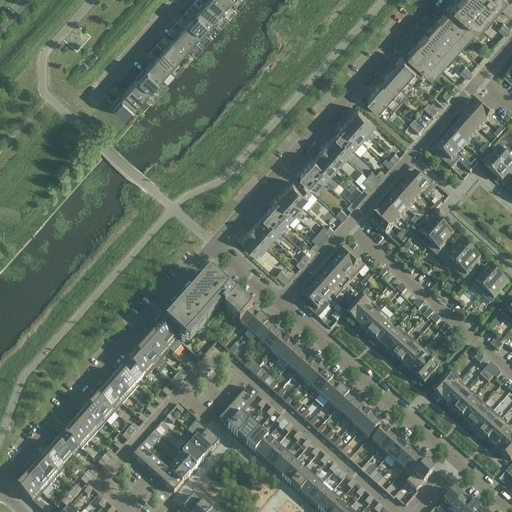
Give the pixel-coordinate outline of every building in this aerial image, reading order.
[(226,4),(221,0),(206,0),(205,2),(218,13),(226,4)] [(488,13),(473,0),(455,0),(454,2),(478,24),(488,13)] [(497,3),(493,0),(473,0),(488,13),(496,4),(497,3)] [(511,15),(511,0),(493,0),(497,3),(496,4),(510,17),(511,15)] [(218,13),(205,2),(197,11),(210,23),(218,13)] [(478,24),(454,2),(444,13),(469,35),(478,24)] [(210,23),(197,11),(188,20),(201,32),(210,23)] [(469,35),(444,13),(434,23),(459,45),(469,35)] [(201,32),(188,20),(180,30),(193,42),(201,32)] [(459,45),(434,23),(425,34),(449,56),(459,45)] [(509,29),(503,24),(498,29),(503,34),(504,35),(509,34),(510,29),(509,28),(509,29)] [(193,42),(180,30),(171,39),(184,51),(193,42)] [(486,33),(482,36),(490,44),(494,40),(486,33)] [(449,56),(425,34),(414,46),(439,68),(449,56)] [(184,51),(171,39),(163,49),(176,60),(184,51)] [(489,50),(484,45),(479,51),(484,56),(485,57),(490,56),(490,51),(490,50),(489,50)] [(439,68),(414,46),(406,55),(431,77),(439,68)] [(176,60),(163,49),(154,58),(167,70),(176,60)] [(167,70),(154,58),(146,68),(159,79),(167,70)] [(422,75),(403,58),(396,66),(415,83),(422,75)] [(415,83),(396,66),(389,75),(407,91),(415,83)] [(470,71),(465,67),(460,72),(465,77),(466,78),(471,77),(471,72),(470,71)] [(159,79),(146,68),(138,77),(151,89),(159,79)] [(407,91),(389,75),(381,83),(400,100),(407,91)] [(151,89),(138,77),(129,86),(142,98),(151,89)] [(400,100),(381,83),(374,91),(393,108),(400,100)] [(142,98),(129,86),(121,96),(134,107),(142,98)] [(393,108),(374,91),(367,99),(385,116),(393,108)] [(447,104),(452,98),(448,94),(443,99),(447,103),(447,104)] [(134,107),(121,96),(112,105),(125,117),(134,107)] [(473,109),(488,122),(495,114),(481,101),(473,109)] [(437,114),(429,106),(424,112),(433,119),(432,119),(433,120),(438,114),(437,114)] [(488,122),(473,109),(466,117),(481,130),(488,122)] [(373,123),(357,110),(350,118),(368,135),(368,134),(365,131),(373,123)] [(481,130),(466,117),(459,124),(474,137),(481,130)] [(368,135),(350,118),(342,126),(361,143),(368,135)] [(423,130),(415,122),(410,128),(418,135),(419,136),(424,130),(423,130)] [(474,137),(459,124),(452,133),(466,146),(474,137)] [(361,143),(342,126),(335,134),(354,151),(361,143)] [(497,139),(505,130),(502,127),(494,136),(497,139)] [(466,146),(452,133),(445,141),(459,154),(466,146)] [(354,151),(335,134),(328,142),(346,159),(347,158),(344,156),(350,148),(353,151),(354,151)] [(459,154),(445,141),(440,137),(433,145),(440,152),(436,156),(452,170),(463,157),(459,154)] [(346,159),(328,142),(321,150),(339,167),(346,159)] [(483,155),(491,146),(488,143),(480,152),(483,155)] [(493,174),(508,158),(497,148),(487,158),(490,160),(484,166),(493,174)] [(339,167),(321,150),(314,158),(332,175),(332,174),(329,172),(336,164),(339,167)] [(332,175),(314,158),(306,166),(325,183),(332,175)] [(510,178),(511,175),(511,161),(508,158),(493,174),(502,182),(508,176),(510,178)] [(356,165),(349,170),(358,182),(374,170),(370,165),(361,172),(356,165)] [(325,183),(306,166),(299,175),(314,188),(321,180),(325,183)] [(437,186),(422,172),(418,177),(410,170),(403,178),(408,182),(422,195),(426,199),(437,186)] [(422,195),(408,182),(401,190),(416,203),(422,195)] [(300,204),(311,192),(301,183),(297,187),(292,183),(284,191),(303,208),(303,207),(300,204)] [(368,192),(363,188),(361,191),(357,187),(352,192),(361,200),(365,195),(368,192)] [(416,203),(401,190),(394,198),(408,211),(416,203)] [(303,208),(284,191),(277,199),(296,216),(303,208)] [(356,206),(361,200),(352,192),(347,198),(351,202),(349,204),(354,208),(356,206)] [(408,211),(394,198),(386,206),(401,219),(408,211)] [(296,216),(277,199),(270,207),(288,224),(296,216)] [(434,213),(442,204),(439,202),(431,210),(434,213)] [(401,219),(386,206),(379,214),(394,227),(401,219)] [(288,224),(270,207),(263,215),(281,232),(282,231),(278,228),(285,221),(288,224)] [(341,208),(337,214),(343,219),(348,213),(341,208)] [(394,227),(379,214),(372,223),(386,236),(394,227)] [(281,232),(263,215),(256,223),(274,240),(281,232)] [(418,228),(426,219),(423,216),(415,225),(418,228)] [(425,232),(421,229),(414,237),(427,248),(445,228),(436,220),(433,222),(430,219),(424,225),(428,229),(425,232)] [(274,240),(256,223),(249,231),(267,248),(267,247),(264,244),(271,237),(274,240)] [(454,236),(445,228),(427,248),(440,260),(450,250),(446,246),(454,236)] [(267,248),(249,231),(241,240),(259,256),(267,248)] [(403,244),(411,235),(408,232),(400,241),(403,244)] [(454,272),(472,252),(463,244),(454,253),(450,250),(440,260),(454,272)] [(366,267),(347,250),(340,258),(358,275),(366,267)] [(473,270),(481,260),(472,252),(454,272),(467,284),(477,273),(473,270)] [(358,275),(340,258),(333,266),(351,283),(358,275)] [(415,268),(409,263),(405,267),(407,271),(411,272),(415,268)] [(351,283),(333,266),(325,274),(344,291),(351,283)] [(481,296),(499,276),(490,268),(471,288),(481,296)] [(290,278),(281,270),(276,275),(285,283),(286,284),(291,279),(290,278)] [(232,301),(225,295),(230,290),(211,274),(194,294),(192,293),(165,323),(185,341),(218,304),(224,310),(223,311),(239,325),(252,311),(236,296),(232,301)] [(344,291),(325,274),(318,283),(337,299),(344,291)] [(364,288),(372,279),(369,276),(361,285),(364,288)] [(490,305),(508,284),(499,276),(481,296),(490,305)] [(337,299),(318,283),(311,290),(311,291),(329,307),(330,307),(326,303),(332,296),(337,299)] [(311,291),(311,290),(307,286),(299,294),(307,301),(303,305),(319,319),(329,307),(311,291)] [(438,296),(442,292),(436,287),(432,291),(434,295),(438,296)] [(350,304),(358,295),(355,292),(347,301),(350,304)] [(356,323),(374,303),(365,295),(347,315),(356,323)] [(423,305),(421,302),(418,300),(414,305),(419,310),(423,305)] [(365,331),(381,312),(373,305),(375,304),(374,303),(356,323),(365,331)] [(511,324),(511,304),(501,315),(511,324)] [(337,322),(345,313),(342,310),(334,319),(337,322)] [(465,320),(469,316),(463,310),(459,315),(461,319),(465,320)] [(247,332),(260,317),(252,311),(239,325),(247,332)] [(373,338),(390,320),(381,312),(365,331),(373,338)] [(440,321),(438,317),(434,315),(430,320),(436,325),(440,321)] [(255,339),(268,325),(260,317),(247,332),(255,339)] [(382,346),(395,332),(387,324),(390,320),(373,338),(382,346)] [(263,346),(276,332),(268,325),(255,339),(263,346)] [(170,352),(178,343),(161,328),(153,337),(170,352)] [(457,336),(455,332),(451,331),(448,335),(453,340),(457,336)] [(271,353),(284,339),(276,332),(263,346),(271,353)] [(390,354),(407,335),(403,339),(395,332),(382,346),(390,354)] [(399,361),(415,343),(407,335),(390,354),(399,361)] [(170,352),(153,337),(145,346),(162,361),(170,352)] [(279,361),(292,346),(284,339),(271,353),(279,361)] [(230,343),(226,340),(221,346),(224,348),(230,343)] [(503,346),(497,341),(493,346),(495,349),(499,351),(503,346)] [(407,369),(424,350),(415,343),(399,361),(407,369)] [(162,361),(145,346),(137,355),(154,370),(162,361)] [(232,355),(237,349),(234,346),(228,352),(232,355)] [(287,368),(300,353),(292,346),(279,361),(287,368)] [(416,376),(434,356),(433,356),(432,358),(424,350),(407,369),(416,376)] [(295,375),(308,361),(300,353),(287,368),(295,375)] [(240,363),(245,357),(242,354),(236,360),(240,363)] [(484,360),(482,356),(478,354),(474,359),(480,364),(484,360)] [(154,370),(137,355),(129,364),(146,379),(154,370)] [(425,385),(443,365),(434,356),(416,376),(425,385)] [(248,370),(253,364),(250,361),(244,367),(248,370)] [(303,382),(316,368),(308,361),(295,375),(303,382)] [(195,367),(189,362),(185,366),(191,371),(195,367)] [(146,379),(129,364),(121,373),(138,388),(138,387),(136,385),(143,377),(145,379),(146,379)] [(256,377),(261,371),(258,368),(252,374),(256,377)] [(311,389),(324,375),(316,368),(303,382),(311,389)] [(501,375),(499,371),(495,370),(491,374),(497,379),(501,375)] [(187,376),(181,371),(177,375),(183,380),(187,376)] [(442,400),(460,380),(451,372),(433,392),(442,400)] [(138,388),(121,373),(113,382),(130,397),(138,388)] [(264,384),(269,378),(266,375),(261,381),(264,384)] [(319,397),(332,382),(324,375),(311,389),(319,397)] [(179,385),(173,380),(169,384),(175,389),(179,385)] [(451,408),(468,389),(460,382),(461,381),(460,380),(442,400),(451,408)] [(130,397),(113,382),(105,391),(122,406),(130,397)] [(272,391),(277,385),(274,382),(269,388),(272,391)] [(327,404),(340,389),(332,382),(319,397),(327,404)] [(171,394),(165,389),(161,393),(167,398),(171,394)] [(250,405),(257,397),(248,389),(240,397),(250,405)] [(335,411),(348,396),(340,389),(327,404),(335,411)] [(459,415),(476,397),(468,389),(451,408),(459,415)] [(280,399),(285,392),(282,390),(277,396),(280,399)] [(122,406),(105,391),(97,400),(114,414),(122,406)] [(343,418),(356,404),(348,396),(335,411),(343,418)] [(250,405),(240,397),(233,405),(243,413),(250,405)] [(288,406),(293,400),(290,397),(285,403),(288,406)] [(468,423),(485,405),(476,397),(459,415),(468,423)] [(163,403),(157,398),(153,402),(159,407),(163,403)] [(114,414),(97,400),(89,409),(106,423),(114,414)] [(266,405),(262,401),(257,407),(261,410),(266,405)] [(296,413),(301,407),(298,404),(293,410),(296,413)] [(351,425),(364,411),(356,404),(343,418),(351,425)] [(243,413),(233,405),(226,413),(235,422),(241,415),(243,413)] [(476,430),(493,412),(485,405),(468,423),(476,430)] [(155,412),(149,407),(146,411),(151,416),(155,412)] [(106,423),(89,409),(81,417),(98,432),(106,423)] [(270,418),(275,413),(271,409),(266,415),(270,418)] [(304,420),(309,414),(306,411),(301,417),(304,420)] [(359,433),(372,418),(364,411),(351,425),(359,433)] [(485,438),(502,420),(493,412),(476,430),(485,438)] [(235,422),(226,413),(219,421),(228,430),(235,422)] [(237,438),(250,423),(241,415),(235,422),(228,430),(237,438)] [(147,421),(141,416),(137,420),(143,425),(147,421)] [(176,421),(170,416),(167,419),(173,425),(176,421)] [(98,432),(81,417),(73,426),(90,441),(98,432)] [(279,426),(284,421),(280,417),(275,423),(279,426)] [(312,427),(318,421),(314,418),(309,424),(312,427)] [(368,440),(380,425),(372,418),(359,433),(368,440)] [(493,446),(510,427),(502,420),(485,438),(493,446)] [(211,453),(219,443),(195,422),(187,432),(211,453)] [(246,446),(259,431),(250,423),(237,438),(246,446)] [(139,429),(133,424),(130,428),(135,433),(139,429)] [(168,429),(162,424),(159,427),(165,433),(168,429)] [(293,429),(289,425),(284,431),(288,434),(293,429)] [(320,434),(326,428),(322,425),(317,432),(320,434)] [(90,441),(73,426),(65,435),(82,450),(90,441)] [(502,453),(511,441),(511,428),(510,427),(493,446),(502,453)] [(379,450),(392,435),(384,428),(371,443),(379,450)] [(254,454),(267,439),(259,431),(246,446),(254,454)] [(161,437),(155,432),(152,435),(158,441),(161,437)] [(211,453),(187,432),(192,437),(185,444),(203,461),(211,453)] [(127,442),(131,438),(125,433),(122,437),(127,442)] [(297,442),(302,437),(298,433),(293,439),(297,442)] [(328,442),(334,436),(330,433),(325,439),(328,442)] [(82,450),(65,435),(57,444),(74,459),(72,457),(79,449),(82,451),(82,450)] [(387,457),(400,443),(392,435),(379,450),(387,457)] [(263,462),(276,447),(267,439),(254,454),(263,462)] [(154,446),(148,440),(145,444),(151,449),(154,446)] [(336,449),(342,443),(338,440),(333,446),(336,449)] [(306,450),(311,445),(307,441),(302,447),(306,450)] [(511,461),(511,441),(502,453),(511,462),(511,461)] [(123,447),(117,442),(114,446),(119,451),(123,447)] [(393,467),(408,450),(400,443),(387,457),(395,464),(393,466),(393,467)] [(74,459),(57,444),(49,453),(66,468),(74,459)] [(203,461),(185,444),(178,452),(196,469),(203,461)] [(272,470),(285,455),(276,447),(263,462),(272,470)] [(344,456),(350,450),(346,447),(341,453),(344,456)] [(141,465),(149,455),(141,448),(133,457),(141,465)] [(315,458),(320,453),(316,449),(311,455),(315,458)] [(401,474),(416,457),(408,450),(393,467),(401,474)] [(115,456),(109,451),(106,455),(111,460),(115,456)] [(196,469),(178,452),(178,453),(181,456),(175,463),(173,461),(172,462),(189,477),(196,469)] [(66,468),(49,453),(41,462),(58,477),(66,468)] [(149,472),(158,463),(149,455),(141,465),(149,472)] [(281,478),(294,463),(285,455),(272,470),(281,478)] [(353,463),(358,457),(355,455),(350,461),(353,463)] [(329,461),(324,457),(320,463),(324,466),(329,461)] [(406,485),(424,464),(416,457),(401,474),(402,474),(404,472),(411,479),(406,484),(406,485)] [(103,469),(107,465),(101,460),(98,464),(103,469)] [(58,477),(41,462),(33,471),(50,486),(58,477)] [(182,485),(189,477),(172,462),(165,469),(165,470),(173,477),(182,485)] [(157,479),(165,470),(165,469),(158,463),(149,472),(157,479)] [(290,486),(303,471),(294,463),(281,478),(290,486)] [(415,493),(433,473),(424,464),(406,485),(415,493)] [(332,474),(337,469),(333,465),(328,471),(332,474)] [(364,474),(370,468),(366,465),(361,471),(364,474)] [(99,474),(93,469),(90,473),(95,478),(99,474)] [(165,486),(173,477),(165,470),(157,479),(165,486)] [(50,486),(33,471),(25,480),(42,495),(50,486)] [(299,494),(312,479),(303,471),(290,486),(299,494)] [(372,481),(378,475),(374,472),(369,478),(372,481)] [(341,482),(346,477),(342,473),(337,479),(341,482)] [(80,481),(86,486),(89,482),(84,477),(80,481)] [(182,485),(173,477),(165,486),(174,494),(182,485)] [(308,502),(321,487),(312,479),(299,494),(308,502)] [(386,482),(382,479),(377,485),(380,488),(386,482)] [(42,495),(25,480),(17,489),(34,504),(42,495)] [(355,485),(351,481),(346,487),(350,490),(355,485)] [(76,486),(72,490),(78,495),(81,491),(76,486)] [(394,489),(390,486),(385,492),(388,495),(394,489)] [(87,497),(92,491),(88,487),(83,493),(87,497)] [(317,510),(330,495),(321,487),(308,502),(317,510)] [(359,498),(364,493),(360,489),(355,495),(359,498)] [(74,499),(78,495),(72,490),(69,494),(74,499)] [(436,511),(451,511),(463,499),(454,491),(435,511),(436,511)] [(399,492),(394,498),(399,502),(403,496),(399,492)] [(319,511),(330,511),(339,503),(330,495),(317,510),(319,511)] [(196,511),(203,505),(193,496),(178,511),(196,511)] [(368,506),(373,501),(369,497),(364,503),(368,506)] [(64,499),(61,503),(66,508),(70,504),(64,499)] [(465,511),(471,506),(463,499),(451,511),(465,511)] [(102,509),(107,504),(103,500),(98,506),(102,509)] [(37,506),(42,511),(46,507),(40,502),(37,506)] [(347,511),(348,511),(339,503),(330,511),(347,511)]
